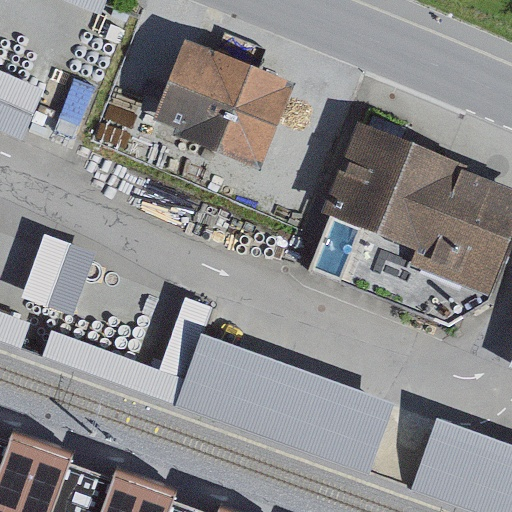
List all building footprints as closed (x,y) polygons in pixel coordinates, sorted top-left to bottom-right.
[(105,0),(79,0),(102,9),(105,0)] [(178,124),(261,156),(294,73),(185,31),(154,109),(180,119),(178,124)] [(46,82),(0,62),(0,122),(24,133),(46,82)] [(411,260),(487,289),(511,224),(511,176),(463,158),(465,153),(358,112),(323,203),(418,240),(411,260)] [(97,246),(45,227),(21,290),(73,309),(97,246)] [(31,316),(0,304),(0,337),(20,345),(31,316)] [(180,372),(51,323),(40,352),(169,400),(180,372)] [(395,392),(201,324),(174,401),(369,468),(395,392)] [(511,511),(511,433),(436,408),(409,487),(481,511),(511,511)] [(237,511),(0,426),(0,511),(237,511)]
